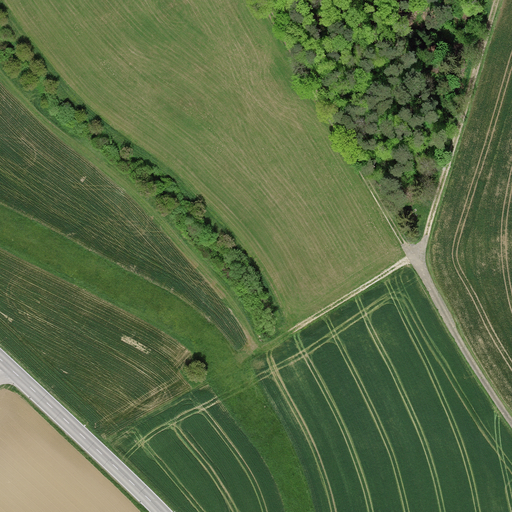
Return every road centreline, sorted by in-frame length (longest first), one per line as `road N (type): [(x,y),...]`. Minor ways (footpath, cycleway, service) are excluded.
road 1 (track): [(404,237),(257,0)]
road 2 (track): [(499,0),(414,255)]
road 3 (tertiary): [(158,511),(0,362)]
road 4 (track): [(414,255),(511,422)]
road 5 (track): [(295,331),(414,255)]
